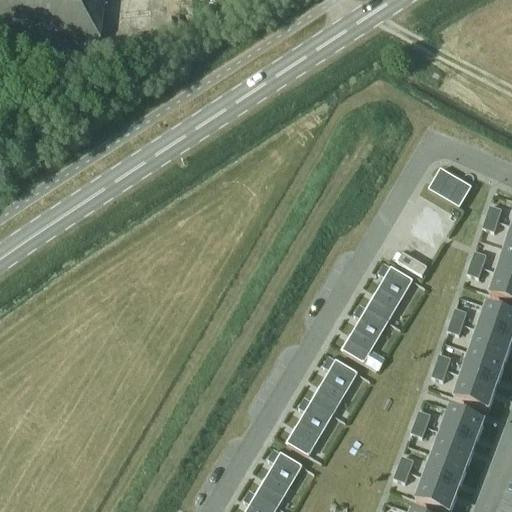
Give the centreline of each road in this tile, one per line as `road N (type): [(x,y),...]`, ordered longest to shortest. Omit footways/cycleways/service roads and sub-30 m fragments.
road 1 (residential): [(213,511),(434,140),(511,177)]
road 2 (primary): [(0,261),(392,0)]
road 3 (track): [(511,92),(401,33)]
